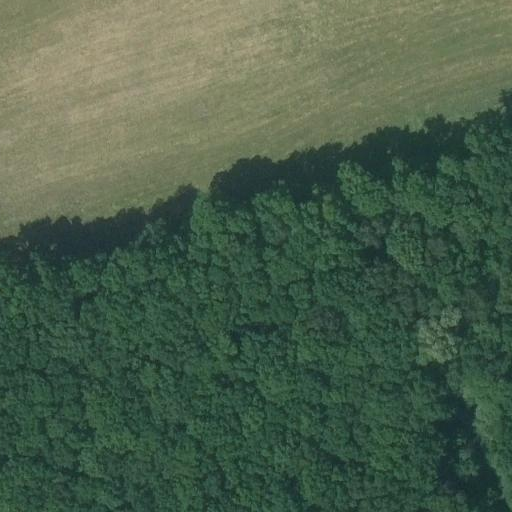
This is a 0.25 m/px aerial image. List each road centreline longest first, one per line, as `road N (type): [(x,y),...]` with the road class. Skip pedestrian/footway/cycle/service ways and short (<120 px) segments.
road 1 (track): [(464,511),(373,326)]
road 2 (track): [(511,381),(483,302),(407,309),(373,326)]
